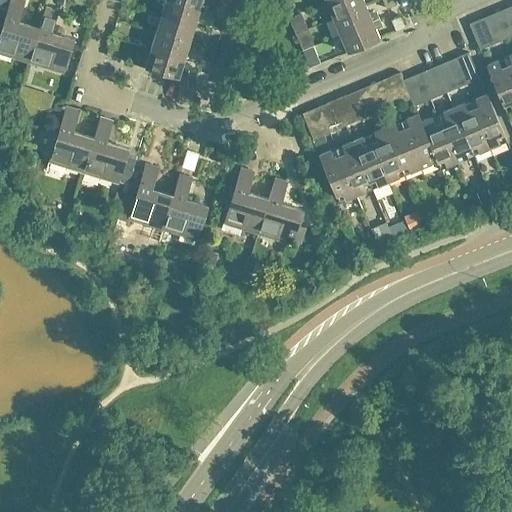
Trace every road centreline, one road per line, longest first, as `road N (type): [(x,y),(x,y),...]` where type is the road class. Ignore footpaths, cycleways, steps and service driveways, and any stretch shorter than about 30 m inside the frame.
road 1 (residential): [(108,0),(81,91),(198,127),(429,35)]
road 2 (tertiary): [(385,304),(338,327),(283,374),(179,511)]
road 3 (tertiary): [(216,511),(304,385),(385,304)]
road 4 (tertiary): [(385,304),(511,250)]
